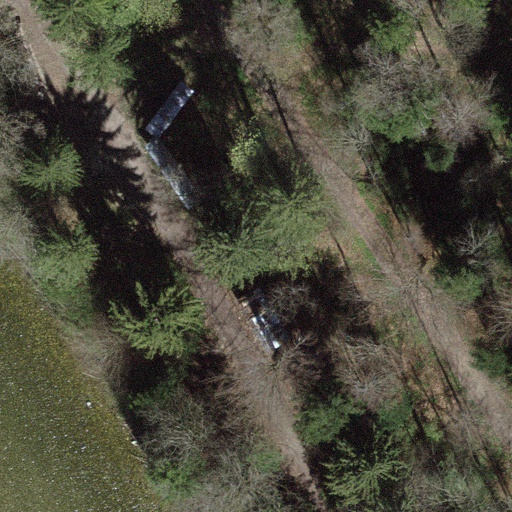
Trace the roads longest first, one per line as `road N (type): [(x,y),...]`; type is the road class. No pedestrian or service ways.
road 1 (track): [(27,0),(324,511)]
road 2 (track): [(211,0),(511,444)]
